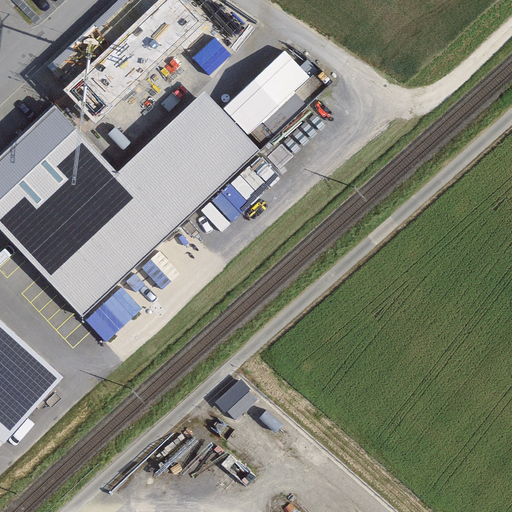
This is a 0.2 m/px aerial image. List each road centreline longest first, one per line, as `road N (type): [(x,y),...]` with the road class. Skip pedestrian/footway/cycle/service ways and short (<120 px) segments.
road 1 (track): [(511,114),(69,511)]
road 2 (unknown): [(0,274),(27,286),(62,268),(151,185)]
